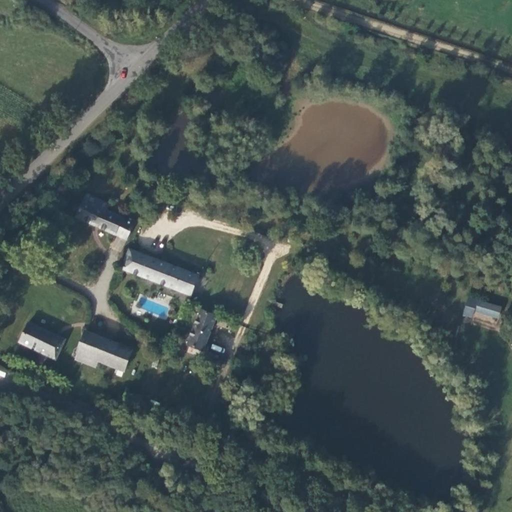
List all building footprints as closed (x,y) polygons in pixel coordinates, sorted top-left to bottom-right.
[(76,217),(127,242),(136,224),(108,210),(110,205),(87,193),(82,203),(80,203),(77,205),(76,207),(77,210),(79,211),(76,217)] [(198,275),(128,248),(119,270),(190,297),(198,275)] [(469,297),(463,315),(472,318),(473,312),(498,320),(502,308),(469,297)] [(205,353),(220,316),(201,309),(187,346),(205,353)] [(30,322),(18,343),(56,362),(67,340),(30,322)] [(78,355),(76,361),(97,369),(99,363),(126,373),(135,350),(86,331),(77,354),(78,355)]
